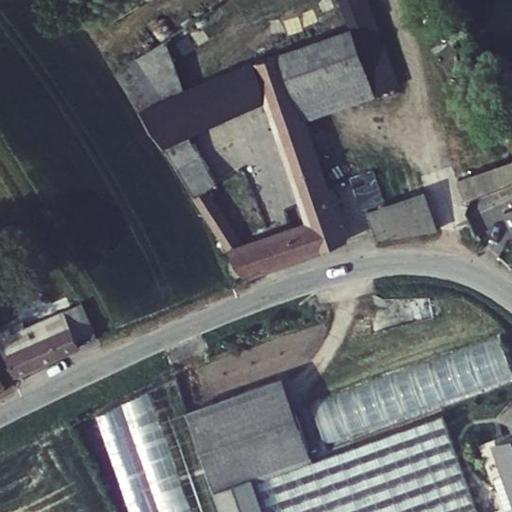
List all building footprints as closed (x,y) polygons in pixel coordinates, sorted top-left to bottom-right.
[(363,36),(296,61),(309,99),(317,126),(413,92),(380,0),(352,0),(351,0),(363,36)] [(107,73),(120,92),(157,69),(152,57),(107,73)] [(292,104),(309,99),(296,61),(270,71),(292,104)] [(204,191),(185,142),(172,108),(157,69),(120,92),(120,93),(190,199),(202,192),(204,191)] [(270,71),(172,108),(185,142),(279,107),(270,71)] [(279,107),(312,234),(319,259),(351,246),(317,126),(309,99),(292,104),(270,71),(279,107)] [(511,164),(467,185),(475,204),(511,187),(511,164)] [(352,176),(361,205),(380,199),(371,170),(352,176)] [(249,288),(304,265),(296,240),(247,260),(202,192),(190,199),(249,288)] [(385,216),(389,246),(449,238),(445,208),(385,216)] [(312,234),(296,240),(304,265),(319,259),(312,234)] [(88,309),(38,329),(43,341),(70,331),(79,354),(85,351),(84,347),(101,341),(88,309)] [(25,326),(11,332),(14,338),(28,333),(25,326)] [(43,341),(38,329),(14,338),(11,332),(3,334),(20,376),(79,354),(70,331),(43,341)] [(179,390),(197,436),(293,399),(275,353),(179,390)] [(226,511),(485,511),(436,386),(320,431),(211,473),(226,511)] [(293,399),(197,436),(211,473),(308,435),(293,399)] [(511,424),(502,428),(511,455),(511,424)]
